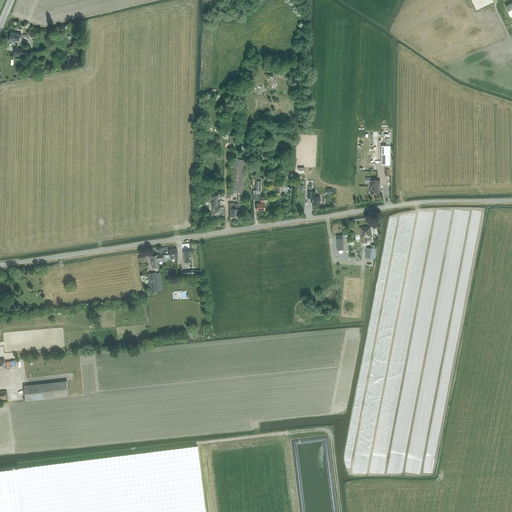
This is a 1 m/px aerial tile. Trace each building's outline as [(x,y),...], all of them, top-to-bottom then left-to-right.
[(10,31),(9,41),(18,42),(19,37),(21,37),(21,33),(10,31)] [(381,154),(381,165),(385,165),(389,165),(390,165),(390,146),(382,146),(381,154)] [(239,204),(243,204),(244,160),(231,160),(230,192),(238,193),(237,205),(230,205),(230,217),(239,217),(239,204)] [(370,193),(379,193),(379,181),(371,181),(370,193)] [(312,204),(320,205),(320,197),(315,197),(316,192),(308,191),(307,198),(312,199),(312,204)] [(212,196),(212,207),(212,215),(223,215),(223,208),(218,208),(218,196),(212,196)] [(256,204),(256,210),(265,210),(265,203),(264,203),(264,200),(260,200),(260,204),(256,204)] [(368,237),(372,237),(371,226),(360,228),(361,242),(366,241),(365,238),(368,238),(368,237)] [(367,247),(366,258),(375,258),(376,245),(372,245),(371,248),(367,247)] [(178,257),(177,248),(169,249),(169,253),(170,258),(178,257)] [(164,254),(151,256),(153,267),(159,267),(158,261),(164,261),(164,259),(164,254)] [(156,272),(146,273),(147,280),(149,293),(159,291),(156,273),(156,272)] [(25,386),(27,400),(70,396),(68,381),(25,386)] [(0,470),(0,511),(205,511),(197,446),(0,470)]
